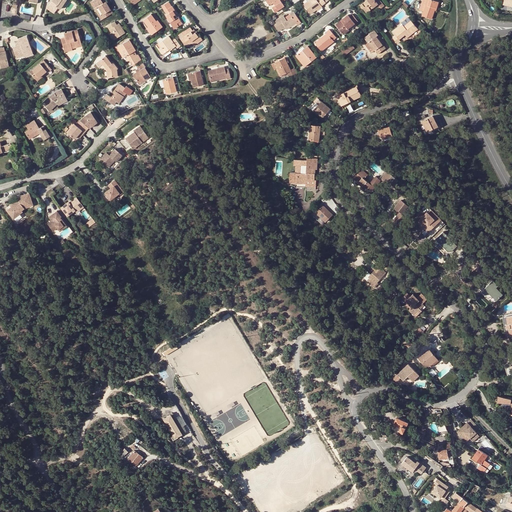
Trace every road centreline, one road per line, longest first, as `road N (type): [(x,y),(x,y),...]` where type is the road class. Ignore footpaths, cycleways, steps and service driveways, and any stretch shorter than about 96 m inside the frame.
road 1 (residential): [(412,511),(353,408),(373,389),(419,402),(453,398),(475,378),(479,340),(461,312),(347,212),(334,190),(335,171),(349,122),(459,78)]
road 2 (residential): [(0,366),(47,476),(74,511)]
road 3 (residential): [(138,109),(66,171),(0,186)]
road 4 (residential): [(0,29),(87,19),(98,37),(78,71),(82,83)]
road 5 (residential): [(225,49),(159,66),(116,0)]
road 6 (residential): [(242,65),(300,38),(351,0)]
road 7 (tertiary): [(511,190),(459,78)]
